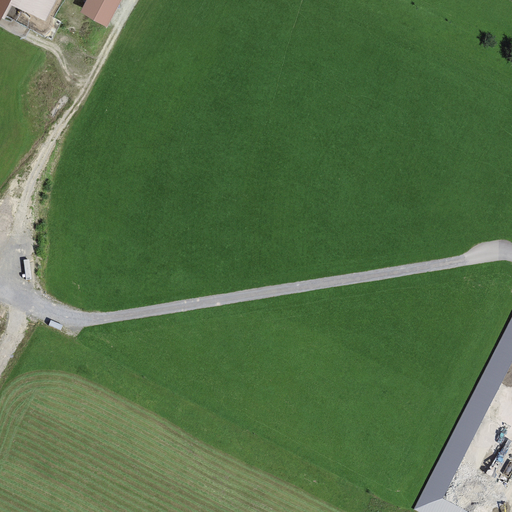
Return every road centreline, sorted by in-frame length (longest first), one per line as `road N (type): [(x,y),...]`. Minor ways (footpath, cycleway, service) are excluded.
road 1 (track): [(511,255),(76,321),(0,290)]
road 2 (track): [(118,23),(39,190)]
